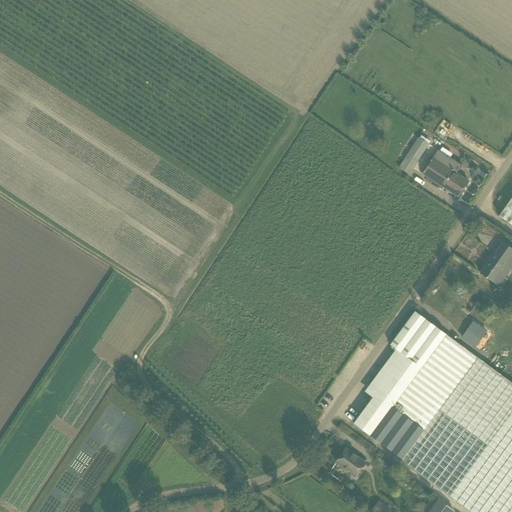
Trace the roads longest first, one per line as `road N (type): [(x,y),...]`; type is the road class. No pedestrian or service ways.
road 1 (unclassified): [(125,511),(147,496),(247,481),(295,457),(511,155)]
road 2 (track): [(0,194),(172,308),(131,374),(247,481)]
